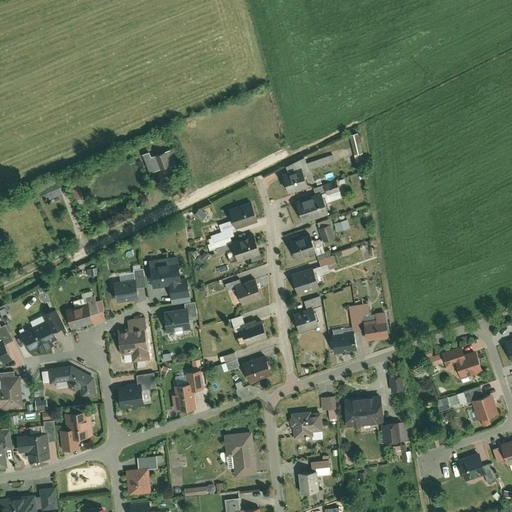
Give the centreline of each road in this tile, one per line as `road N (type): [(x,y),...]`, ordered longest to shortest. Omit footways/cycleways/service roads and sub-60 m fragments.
road 1 (residential): [(295,388),(262,179)]
road 2 (residential): [(484,326),(295,388)]
road 3 (residential): [(295,388),(275,401),(272,417),(282,511)]
road 4 (residential): [(0,480),(117,445)]
